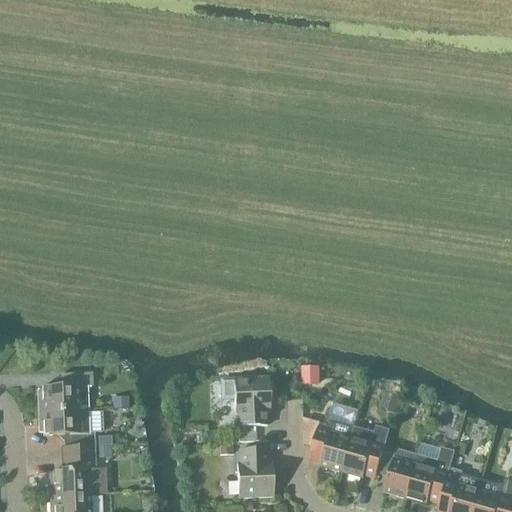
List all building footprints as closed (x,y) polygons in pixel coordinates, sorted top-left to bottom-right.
[(320,369),(302,369),(302,386),(321,386),(320,369)] [(39,413),(88,411),(87,388),(93,388),(93,374),(61,376),(62,388),(41,389),(42,392),(38,392),(39,413)] [(269,380),(234,381),(217,382),(217,401),(235,400),(236,415),(238,415),(238,428),(268,427),(267,414),(270,414),(269,380)] [(88,411),(39,413),(40,434),(44,434),(44,438),(64,437),(64,449),(95,448),(95,434),(89,434),(88,411)] [(343,474),(355,430),(327,422),(326,426),(302,419),(303,446),(326,452),(321,468),(343,474)] [(378,475),(385,451),(391,430),(374,425),(373,432),(356,427),(355,430),(343,474),(364,480),(366,472),(378,475)] [(111,438),(98,439),(98,448),(112,447),(111,438)] [(95,448),(64,449),(65,472),(53,473),(53,476),(50,476),(51,498),(91,496),(90,462),(96,461),(95,448)] [(419,458),(406,500),(428,506),(432,491),(444,494),(451,469),(456,454),(443,450),(439,463),(419,458)] [(269,464),(268,451),(239,452),(239,465),(237,465),(239,499),(273,498),(272,464),(269,464)] [(406,500),(419,458),(398,452),(397,454),(385,451),(378,475),(390,479),(385,494),(406,500)] [(474,511),(483,482),(462,476),(463,473),(451,469),(444,494),(442,501),(454,505),(451,511),(474,511)] [(483,482),(474,511),(510,511),(511,505),(511,481),(506,480),(504,488),(483,482)] [(91,511),(91,496),(51,498),(51,511),(91,511)]
